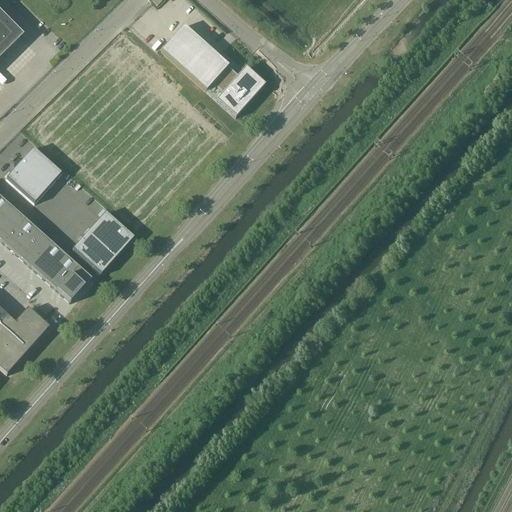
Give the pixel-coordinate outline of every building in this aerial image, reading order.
[(0,56),(5,52),(2,48),(18,33),(0,15),(0,56)] [(183,29),(161,53),(235,120),(265,87),(251,75),(245,69),(238,78),(205,48),(183,29)] [(5,181),(34,207),(61,176),(32,150),(5,181)] [(0,200),(0,221),(10,209),(0,200)] [(10,209),(0,221),(0,243),(2,245),(24,221),(10,209)] [(100,277),(133,240),(105,215),(72,252),(100,277)] [(24,221),(2,245),(16,257),(37,233),(24,221)] [(37,233),(16,257),(29,269),(51,245),(37,233)] [(51,245),(29,269),(43,281),(64,257),(51,245)] [(64,257),(43,281),(56,293),(78,269),(64,257)] [(78,269),(56,293),(70,305),(91,281),(78,269)] [(0,371),(6,377),(48,330),(27,311),(14,325),(0,312),(0,371)]
